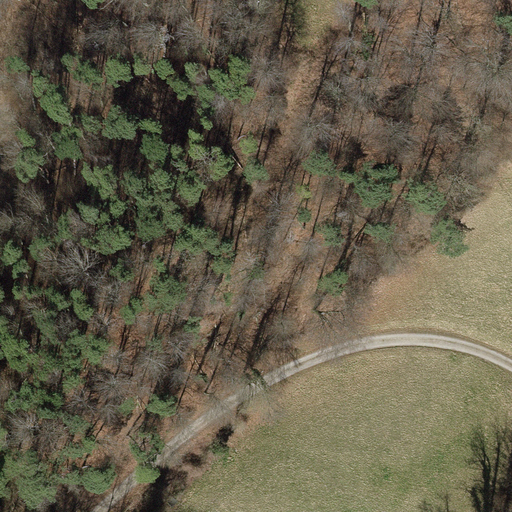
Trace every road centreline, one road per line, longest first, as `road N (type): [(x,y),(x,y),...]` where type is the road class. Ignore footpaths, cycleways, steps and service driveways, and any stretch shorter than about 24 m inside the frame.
road 1 (track): [(511,367),(428,339),(376,340),(322,354),(236,396),(100,511)]
road 2 (track): [(245,0),(274,30),(330,62),(511,45)]
